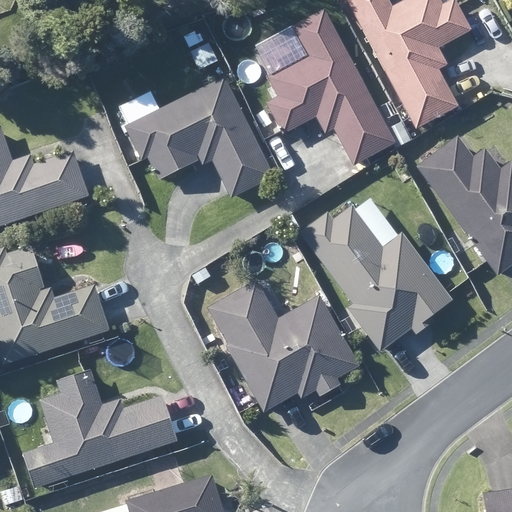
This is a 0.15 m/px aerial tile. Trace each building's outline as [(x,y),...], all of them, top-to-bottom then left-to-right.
[(438,69),(447,64),(438,48),(472,30),(455,0),(449,0),(442,4),(439,0),(346,0),(396,93),(412,123),(416,129),(458,106),(455,101),(438,69)] [(388,128),(377,108),(324,9),(291,27),(300,42),(307,55),(284,67),(267,76),(277,95),(266,102),(275,119),(283,134),(287,132),(304,122),(316,116),(325,134),(334,129),(353,165),(356,163),(396,142),(388,128)] [(220,66),(213,46),(193,52),(199,72),(220,66)] [(272,173),(260,150),(223,76),(125,126),(126,129),(140,156),(142,159),(147,156),(158,180),(194,162),(200,159),(202,165),(212,160),(228,192),(231,198),(274,176),(272,173)] [(13,160),(11,156),(0,125),(0,124),(0,226),(89,195),(87,189),(74,150),(67,152),(34,164),(32,159),(30,154),(13,160)] [(473,158),(460,139),(457,135),(416,166),(460,225),(474,244),(497,275),(504,270),(511,264),(511,161),(502,170),(485,149),(477,155),(473,158)] [(382,245),(355,209),(352,204),(343,211),(331,219),(327,214),(326,211),(299,232),(352,303),(347,307),(363,329),(380,352),(384,349),(411,328),(415,333),(428,324),(433,320),(430,315),(452,300),(401,231),(395,236),(382,245)] [(40,288),(45,286),(31,245),(6,254),(4,247),(0,248),(0,355),(3,365),(79,339),(100,333),(109,330),(107,324),(94,284),(90,286),(54,297),(52,292),(50,287),(41,291),(40,288)] [(278,317),(258,283),(256,279),(206,306),(227,344),(226,345),(227,349),(235,363),(263,412),(271,408),(298,393),(300,398),(316,390),(319,396),(336,386),(340,383),(337,378),(360,365),(319,293),(295,307),(278,317)] [(102,404),(100,400),(91,371),(56,382),(60,392),(38,399),(47,423),(53,442),(43,446),(22,453),(34,488),(133,455),(153,448),(177,440),(176,435),(162,395),(157,396),(123,408),(121,402),(120,398),(102,404)] [(224,511),(223,508),(212,473),(125,500),(126,504),(128,511),(224,511)] [(0,492),(4,505),(23,500),(19,486),(15,487),(5,490),(0,492)] [(511,511),(511,487),(482,493),(485,511),(511,511)]
